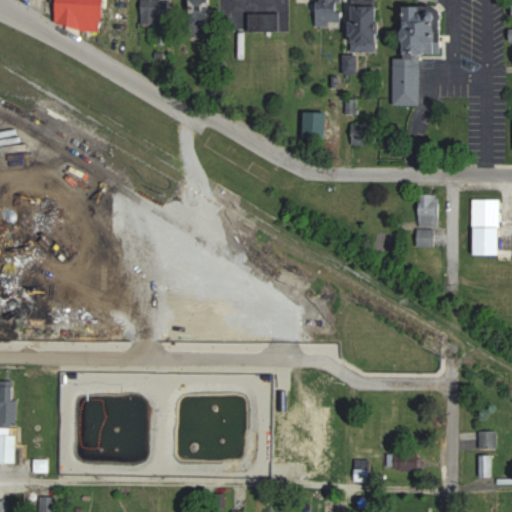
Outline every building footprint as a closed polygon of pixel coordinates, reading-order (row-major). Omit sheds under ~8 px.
[(105,0),(59,0),(58,26),(105,28),(105,0)] [(319,0),(319,26),(344,26),(343,0),(319,0)] [(168,18),(163,3),(150,7),(152,15),(146,17),(148,24),(168,18)] [(355,51),(382,51),(382,4),(355,4),(355,51)] [(396,105),(423,105),(422,57),(445,57),(445,5),(407,5),(408,57),(395,57),(396,105)] [(281,30),(281,14),(251,14),(251,30),(281,30)] [(346,73),(358,73),(358,54),(346,54),(346,73)] [(329,137),(329,111),(306,111),(306,137),(329,137)] [(354,144),(379,144),(379,123),(354,123),(354,144)] [(441,226),(441,193),(422,193),(422,226),(441,226)] [(502,254),(502,198),(475,198),(476,255),(502,254)] [(420,246),(437,246),(437,230),(420,230),(420,246)] [(234,380),(234,416),(252,416),(252,380),(234,380)] [(82,430),(80,414),(66,415),(68,431),(82,430)] [(218,450),(218,427),(204,427),(204,450),(218,450)] [(500,430),(481,430),(481,450),(500,450),(500,430)] [(1,462),(17,462),(17,431),(1,431),(1,462)] [(390,454),(390,469),(417,469),(417,454),(390,454)] [(477,476),(493,476),(493,456),(477,456),(477,476)] [(243,477),(243,458),(234,458),(234,465),(226,465),(226,477),(243,477)] [(371,461),(358,461),(358,481),(371,481),(371,461)] [(0,511),(7,511),(8,499),(0,499),(0,511)]
